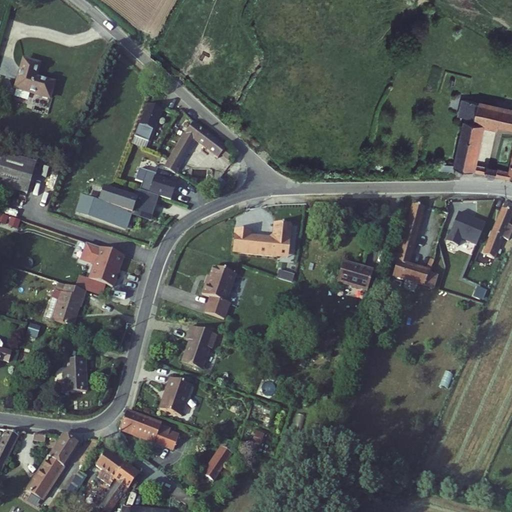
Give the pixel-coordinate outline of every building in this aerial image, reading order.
[(15,90),(48,101),(53,86),(35,80),(39,67),(25,62),(15,90)] [(457,113),(464,115),(468,98),(461,97),(457,113)] [(452,166),(511,178),(511,108),(468,98),(464,115),(452,166)] [(159,110),(145,105),(132,137),(146,143),(159,110)] [(177,145),(168,162),(176,167),(193,138),(217,157),(223,149),(192,124),(188,130),(186,129),(181,137),(175,134),(171,142),(177,145)] [(0,185),(28,195),(37,165),(0,152),(0,185)] [(164,169),(173,174),(176,167),(168,162),(164,169)] [(437,165),(437,173),(451,173),(452,166),(437,165)] [(146,184),(143,191),(162,198),(174,202),(179,187),(167,183),(168,181),(158,177),(159,175),(143,169),(139,181),(146,184)] [(143,191),(140,199),(106,188),(102,203),(106,204),(105,206),(86,200),(82,213),(126,228),(130,215),(128,214),(129,212),(136,214),(136,213),(149,217),(151,210),(157,212),(161,199),(162,199),(162,198),(143,191)] [(511,206),(502,202),(479,254),(491,258),(500,238),(506,241),(511,229),(505,226),(510,214),(511,214),(511,206)] [(396,266),(391,279),(423,289),(428,275),(432,263),(426,261),(423,273),(408,268),(424,209),(412,205),(408,221),(403,220),(400,232),(405,233),(398,258),(392,256),(389,263),(396,266)] [(0,210),(0,222),(19,228),(22,218),(0,210)] [(354,212),(354,220),(364,221),(365,213),(354,212)] [(473,244),(482,223),(456,212),(444,240),(455,245),(458,237),(473,244)] [(249,232),(233,230),(231,252),(285,259),(289,227),(273,225),(271,237),(266,239),(248,237),(249,232)] [(126,256),(102,248),(91,280),(108,285),(115,288),(126,256)] [(341,264),(335,284),(339,285),(345,265),(341,264)] [(371,273),(345,265),(339,285),(365,292),(371,273)] [(233,275),(211,267),(205,283),(203,283),(199,296),(207,299),(202,313),(221,320),(227,303),(223,302),(233,275)] [(437,278),(428,275),(423,289),(432,292),(437,278)] [(91,280),(81,276),(76,290),(85,293),(104,299),(108,285),(91,280)] [(45,322),(73,330),(79,310),(80,310),(85,293),(65,287),(63,295),(54,293),(45,322)] [(187,341),(179,363),(197,370),(205,348),(207,349),(212,336),(187,327),(183,339),(187,341)] [(0,355),(10,358),(13,348),(0,344),(0,355)] [(69,395),(90,393),(86,360),(65,363),(68,385),(69,395)] [(192,386),(170,379),(165,393),(167,394),(165,400),(163,399),(160,410),(182,417),(192,386)] [(68,385),(59,386),(60,396),(69,395),(68,385)] [(127,412),(120,430),(154,443),(160,426),(127,412)] [(171,430),(160,426),(154,443),(157,445),(173,451),(179,436),(171,433),(171,430)] [(0,472),(0,473),(19,436),(8,431),(0,447),(0,472)] [(34,434),(34,441),(44,443),(45,436),(34,434)] [(26,491),(43,502),(45,498),(78,446),(62,435),(26,491)] [(221,446),(200,474),(211,483),(232,454),(221,446)] [(99,505),(110,511),(111,511),(127,489),(115,481),(124,466),(103,454),(94,469),(99,472),(96,478),(111,488),(99,505)] [(137,475),(124,466),(115,481),(127,489),(137,475)] [(65,496),(71,500),(86,478),(79,474),(65,496)] [(87,495),(96,501),(99,495),(98,494),(101,488),(88,479),(83,488),(90,492),(87,495)]
